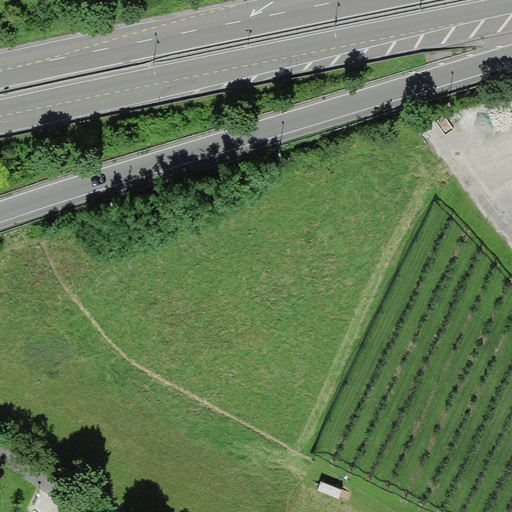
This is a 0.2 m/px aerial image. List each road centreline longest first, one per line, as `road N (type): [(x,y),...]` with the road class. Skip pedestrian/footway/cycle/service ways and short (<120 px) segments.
road 1 (secondary): [(0,216),(511,56)]
road 2 (secondary): [(0,117),(511,13)]
road 3 (secondary): [(338,0),(0,69)]
road 4 (residential): [(511,229),(435,132)]
